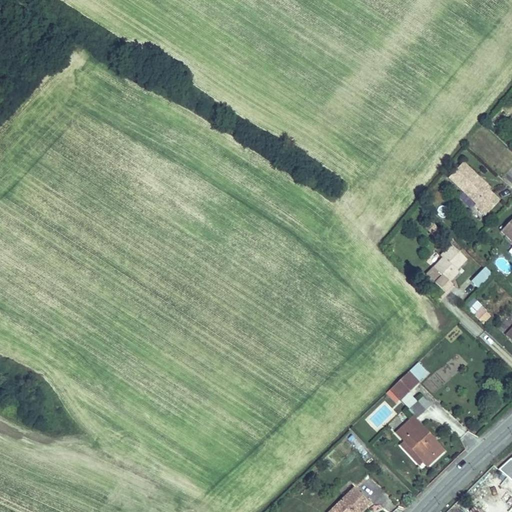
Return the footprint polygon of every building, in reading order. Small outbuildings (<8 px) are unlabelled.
[(463,163),(449,178),(476,204),(475,206),(486,215),(499,201),(489,191),(491,189),(481,180),(479,182),(477,180),(479,178),(463,163)] [(511,219),(501,232),(511,242),(511,219)] [(425,228),(432,234),(437,229),(431,223),(425,228)] [(459,273),(456,271),(467,260),(451,245),(440,256),(443,258),(426,275),(446,294),(453,287),(449,283),(459,273)] [(477,289),(491,274),(484,266),(469,281),(477,289)] [(481,324),(490,315),(475,300),(466,309),(481,324)] [(418,382),(409,372),(387,393),(396,403),(418,382)] [(428,467),(444,452),(413,418),(396,434),(423,461),(428,467)] [(401,446),(419,465),(423,461),(405,442),(401,446)] [(511,480),(511,461),(510,459),(498,470),(511,481),(511,480)] [(329,511),(362,511),(371,504),(354,488),(329,511)]
